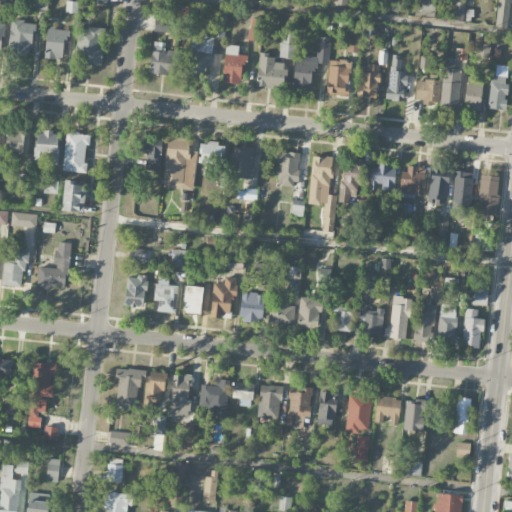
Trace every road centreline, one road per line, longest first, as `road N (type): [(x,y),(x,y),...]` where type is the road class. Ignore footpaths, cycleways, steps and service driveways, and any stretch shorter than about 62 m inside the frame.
road 1 (residential): [(511,150),(0,92)]
road 2 (residential): [(511,378),(0,321)]
road 3 (residential): [(79,511),(134,0)]
road 4 (residential): [(485,511),(511,264)]
